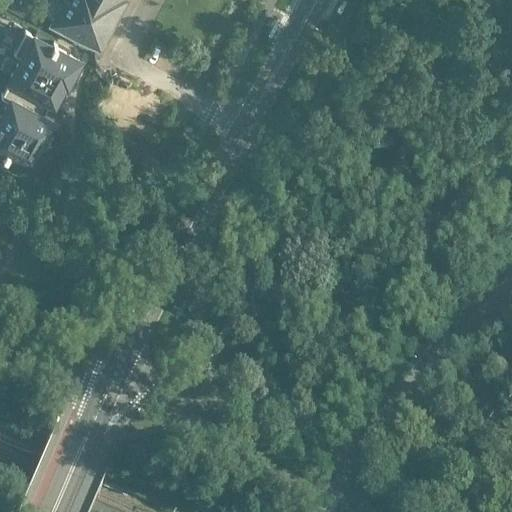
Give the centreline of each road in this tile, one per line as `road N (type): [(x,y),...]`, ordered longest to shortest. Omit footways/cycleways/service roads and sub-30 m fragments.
road 1 (secondary): [(110,384),(317,0)]
road 2 (unclassified): [(336,511),(243,466),(175,416),(110,384)]
